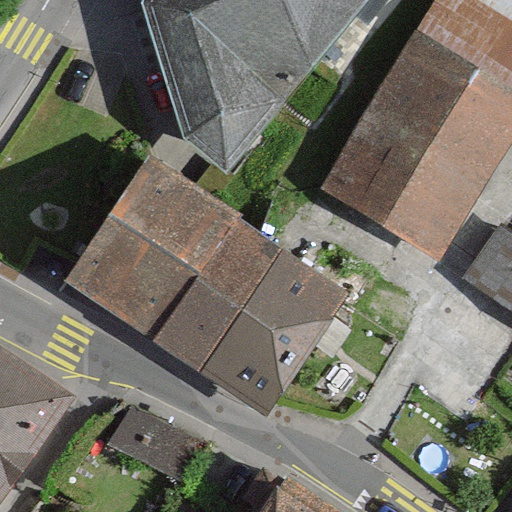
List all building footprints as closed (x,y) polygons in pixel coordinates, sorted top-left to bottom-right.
[(152,0),(150,6),(189,128),(227,161),(369,0),(152,0)] [(511,0),(426,0),(311,189),(422,257),(511,110),(511,0)] [(330,290),(128,158),(48,280),(250,412),(330,290)] [(511,240),(493,228),(457,281),(511,318),(511,240)] [(0,359),(0,470),(58,397),(0,359)] [(133,401),(113,441),(177,473),(197,434),(133,401)] [(331,511),(259,466),(230,511),(331,511)]
